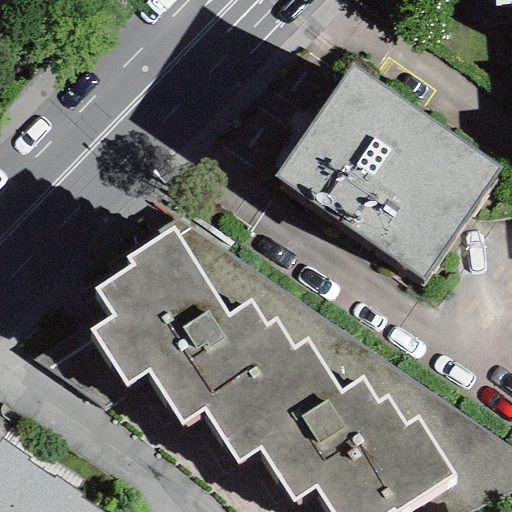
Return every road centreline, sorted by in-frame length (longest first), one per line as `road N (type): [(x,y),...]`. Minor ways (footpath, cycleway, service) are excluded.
road 1 (primary): [(0,287),(278,0)]
road 2 (primary): [(190,0),(0,189)]
